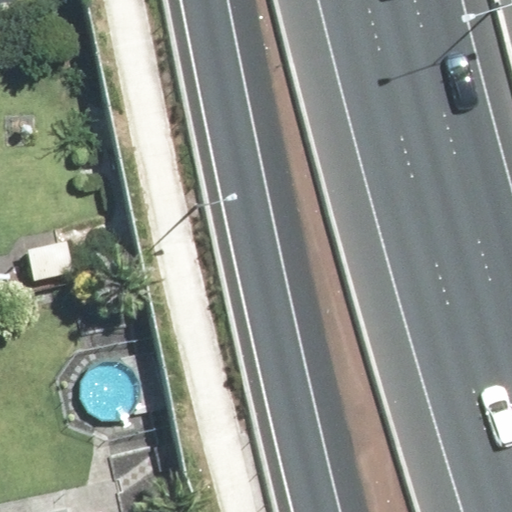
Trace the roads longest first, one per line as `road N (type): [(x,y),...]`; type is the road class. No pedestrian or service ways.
road 1 (motorway): [(329,511),(202,0)]
road 2 (motorway): [(511,393),(403,0)]
